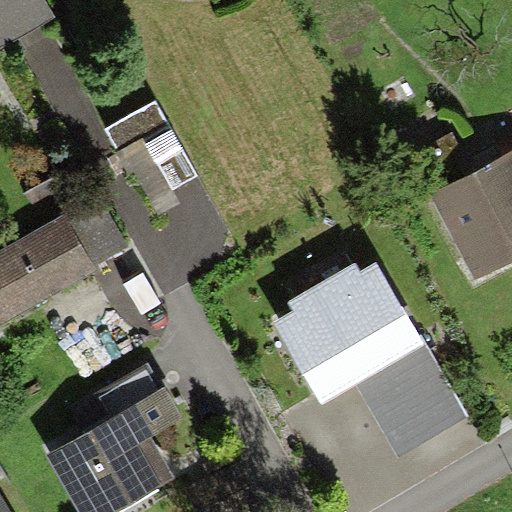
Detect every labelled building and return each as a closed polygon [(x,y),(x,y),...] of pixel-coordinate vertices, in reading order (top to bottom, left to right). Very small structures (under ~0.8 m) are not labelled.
[(0,0),(0,29),(53,0),(0,0)] [(157,98),(105,128),(146,197),(198,168),(157,98)] [(511,126),(425,177),(477,267),(511,247),(511,126)] [(0,319),(124,245),(91,191),(0,245),(0,319)] [(469,403),(378,236),(273,294),(318,375),(351,357),(398,442),(469,403)] [(179,400),(148,346),(60,396),(78,429),(55,442),(89,500),(172,453),(151,416),(179,400)] [(255,479),(242,456),(188,484),(200,508),(255,479)]
